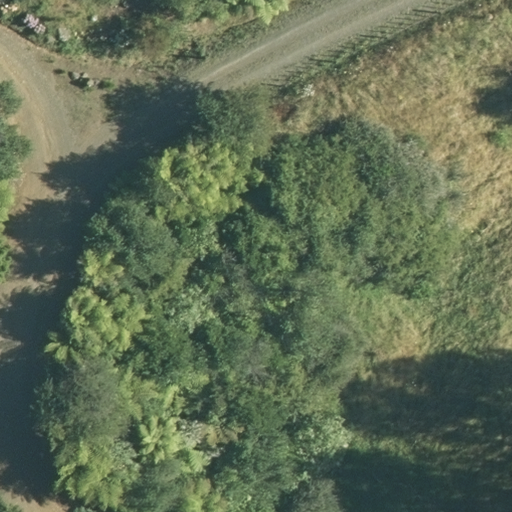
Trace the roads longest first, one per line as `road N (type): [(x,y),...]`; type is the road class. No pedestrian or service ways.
road 1 (residential): [(0,345),(40,224),(16,115),(0,91)]
road 2 (residential): [(54,511),(24,481),(0,362)]
